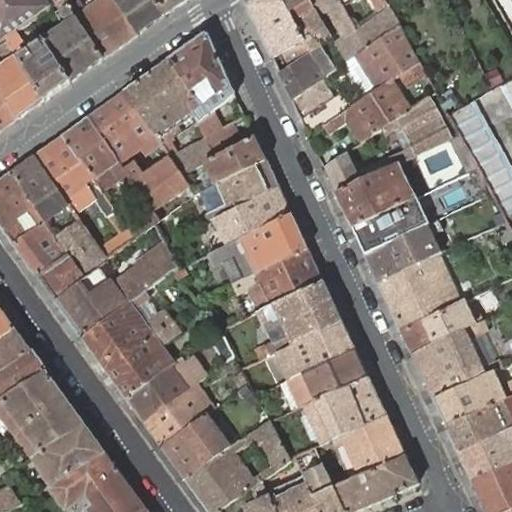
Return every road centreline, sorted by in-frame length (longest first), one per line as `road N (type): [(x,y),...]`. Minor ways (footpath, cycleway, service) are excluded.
road 1 (residential): [(449,503),(216,6)]
road 2 (residential): [(182,511),(0,264)]
road 3 (residential): [(216,6),(0,152)]
